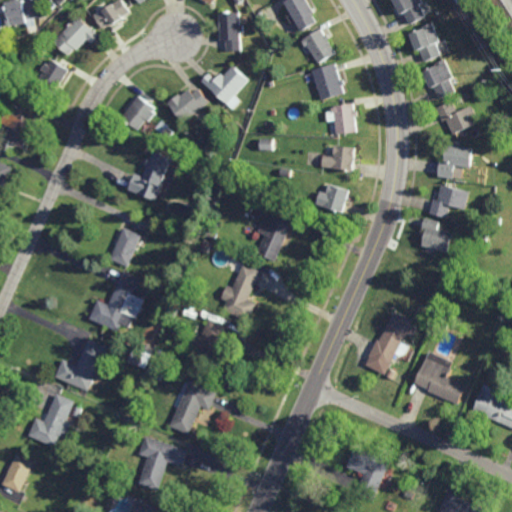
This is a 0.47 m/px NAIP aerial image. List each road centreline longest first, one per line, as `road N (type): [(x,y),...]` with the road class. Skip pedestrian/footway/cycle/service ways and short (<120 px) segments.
road 1 (tertiary): [(258,511),(396,183),(397,103),(354,0)]
road 2 (residential): [(177,36),(124,64),(100,89),(0,311)]
road 3 (residential): [(511,475),(313,388)]
